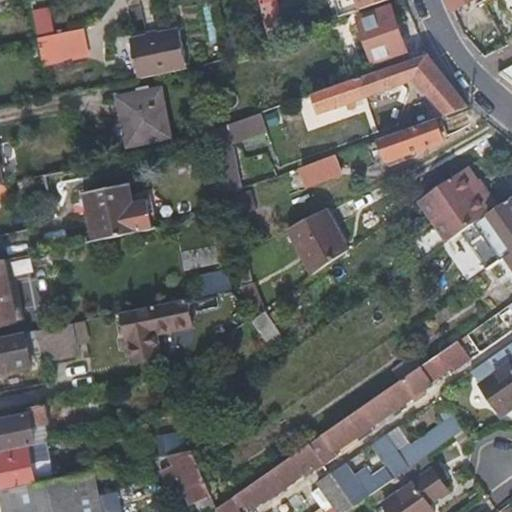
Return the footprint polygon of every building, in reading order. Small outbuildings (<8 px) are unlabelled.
[(52,0),(30,0),(32,9),(47,5),(53,4),(52,0)] [(333,0),(339,18),(391,0),(333,0)] [(444,0),(449,11),(469,0),(444,0)] [(47,5),(32,9),(36,29),(51,27),(47,5)] [(355,71),(407,53),(391,8),(340,25),(355,71)] [(478,32),(488,51),(499,46),(489,26),(478,32)] [(51,27),(36,29),(37,37),(52,34),(51,27)] [(89,55),(83,28),(52,34),(37,37),(38,42),(43,64),(89,55)] [(130,39),(139,79),(188,69),(179,29),(130,39)] [(429,54),(313,94),(320,115),(422,79),(443,107),(429,112),(431,119),(437,117),(470,105),(460,96),(429,54)] [(511,66),(500,73),(511,82),(511,66)] [(128,146),(171,137),(160,90),(118,98),(128,146)] [(444,118),(448,129),(470,122),(466,110),(444,118)] [(437,117),(431,119),(381,138),(391,166),(402,162),(400,155),(445,138),(444,136),(448,134),(443,119),(438,120),(437,117)] [(211,130),(213,141),(224,196),(242,189),(231,135),(241,133),(238,120),(211,130)] [(307,137),(316,162),(332,156),(325,138),(317,141),(314,134),(307,137)] [(332,156),(316,162),(322,182),(342,175),(335,155),(332,156)] [(449,240),(468,227),(486,215),(492,211),(478,190),(484,186),(468,166),(420,199),(449,240)] [(34,194),(30,178),(5,184),(8,196),(9,200),(34,194)] [(478,190),(492,211),(501,204),(487,184),(484,186),(478,190)] [(127,185),(88,193),(92,212),(89,213),(95,242),(136,234),(158,229),(152,194),(129,199),(127,185)] [(499,230),(511,249),(511,196),(501,204),(492,211),(486,215),(485,224),(487,228),(491,230),(494,229),(496,232),(499,230)] [(349,250),(327,209),(289,230),(313,274),(349,250)] [(403,265),(425,250),(415,236),(394,251),(403,265)] [(28,255),(5,260),(17,322),(23,321),(15,278),(35,264),(33,254),(28,255)] [(5,260),(0,260),(0,325),(17,322),(5,260)] [(188,301),(122,314),(126,338),(129,337),(131,348),(135,364),(163,359),(158,334),(193,328),(188,301)] [(268,311),(253,319),(266,344),(281,336),(268,311)] [(80,345),(89,344),(84,321),(54,327),(60,358),(81,353),(80,345)] [(45,361),(60,358),(54,327),(43,330),(38,331),(45,361)] [(24,333),(0,338),(0,373),(30,368),(24,333)] [(310,442),(322,460),(324,463),(336,455),(334,450),(340,445),(345,450),(368,434),(365,429),(382,417),(389,412),(393,417),(401,411),(397,407),(411,397),(415,401),(424,394),(422,390),(432,383),(430,381),(452,364),(455,369),(468,360),(456,341),(428,360),(398,381),(310,442)] [(496,406),(511,394),(511,341),(471,370),(496,406)] [(398,381),(428,360),(421,350),(392,370),(398,381)] [(511,394),(496,406),(502,414),(511,406),(511,394)] [(338,422),(362,405),(355,395),(331,411),(338,422)] [(173,409),(176,414),(181,426),(200,413),(194,403),(173,409)] [(45,404),(27,408),(28,415),(0,420),(0,451),(28,445),(35,444),(32,426),(48,423),(45,404)] [(422,457),(464,428),(452,411),(425,429),(427,432),(412,443),(422,457)] [(389,412),(382,417),(386,421),(393,417),(389,412)] [(191,450),(184,432),(160,437),(164,456),(168,454),(191,450)] [(329,471),(353,505),(409,466),(396,448),(386,433),(380,436),(390,450),(382,457),(385,463),(359,482),(344,460),(329,471)] [(409,466),(422,457),(412,443),(410,439),(396,448),(409,466)] [(0,490),(2,490),(35,483),(47,480),(52,479),(55,479),(46,441),(35,444),(28,445),(0,451),(0,490)] [(250,483),(236,493),(248,511),(258,506),(256,502),(299,472),(302,475),(322,460),(310,442),(290,456),(291,458),(252,485),(250,483)] [(195,502),(211,496),(199,468),(191,450),(168,454),(173,464),(161,470),(166,483),(178,478),(189,504),(195,502)] [(385,500),(392,511),(435,511),(436,511),(430,503),(449,489),(443,480),(450,475),(440,462),(385,500)] [(0,490),(0,498),(2,511),(101,511),(93,470),(63,477),(55,479),(52,479),(47,480),(35,483),(2,490),(0,490)] [(317,479),(339,511),(342,511),(353,505),(329,471),(317,479)] [(218,511),(216,507),(213,499),(211,496),(195,502),(198,511),(218,511)] [(237,511),(230,496),(216,507),(218,511),(237,511)]
